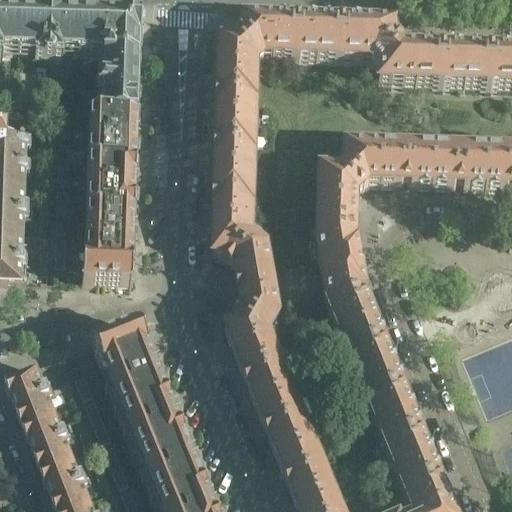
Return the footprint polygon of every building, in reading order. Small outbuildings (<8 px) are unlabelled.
[(18,59),(19,21),(0,20),(0,64),(2,65),(2,58),(18,59)] [(78,61),(79,23),(19,21),(18,59),(34,59),(34,66),(62,67),(62,60),(78,61)] [(138,70),(140,25),(79,23),(78,61),(102,61),(102,64),(113,64),(113,69),(138,70)] [(273,64),(274,29),(243,28),(243,38),(229,51),(219,51),(218,82),(252,83),(252,74),(254,74),(264,66),(265,64),(273,64)] [(317,67),(318,31),(274,29),(273,64),(272,66),(285,66),(285,64),(292,65),(292,69),(300,69),(300,65),(308,65),(308,67),(317,67)] [(362,69),(362,67),(362,32),(318,31),(317,67),(327,68),(327,66),(334,66),(334,70),(343,70),(343,66),(350,66),(350,68),(362,69)] [(415,94),(417,57),(405,57),(392,43),(392,33),(362,32),(362,67),(369,67),(370,70),(378,78),(378,93),(388,94),(388,90),(399,90),(399,94),(415,94)] [(511,60),(417,57),(415,94),(429,95),(429,93),(434,93),(434,98),(443,99),(444,93),(449,93),(449,95),(478,96),(478,94),(483,95),(483,100),(493,100),(493,95),(497,95),(496,97),(511,97),(511,60)] [(136,124),(138,70),(113,69),(113,64),(102,64),(101,79),(99,79),(98,108),(101,108),(100,123),(136,124)] [(47,90),(47,80),(36,80),(35,89),(47,90)] [(257,112),(257,105),(251,105),(251,99),(253,99),(254,83),(252,83),(218,82),(216,134),(252,134),(253,118),(251,118),(251,112),(257,112)] [(134,172),(136,135),(136,125),(136,124),(100,123),(94,123),(93,138),(89,138),(89,158),(93,158),(93,172),(135,173),(135,172),(134,172)] [(255,165),(255,156),(249,156),(250,150),(252,150),(252,134),(216,134),(214,184),(251,185),(251,171),(249,171),(249,165),(255,165)] [(69,148),(70,138),(60,138),(60,148),(69,148)] [(30,157),(30,146),(4,145),(4,143),(0,142),(0,169),(26,171),(26,157),(30,157)] [(51,157),(51,147),(43,147),(43,157),(51,157)] [(432,194),(433,159),(417,159),(417,162),(412,161),(412,155),(402,155),(402,161),(398,161),(398,158),(381,158),(379,193),(432,194)] [(379,193),(381,158),(362,157),(362,160),(354,160),(354,157),(344,157),(344,176),(338,181),(318,180),(318,191),(322,191),(321,199),(318,199),(317,215),(353,216),(354,204),(367,192),(379,193)] [(485,196),(487,161),(469,160),(469,163),(464,163),(464,157),(457,157),(456,163),(450,163),(451,160),(433,159),(432,194),(485,196)] [(511,197),(511,158),(509,158),(509,164),(504,164),(504,161),(487,161),(485,196),(511,197)] [(0,193),(25,195),(25,180),(29,180),(29,171),(26,171),(0,169),(0,193)] [(50,181),(50,171),(42,171),(42,181),(50,181)] [(133,208),(134,185),(135,173),(93,172),(92,186),(88,186),(87,205),(91,205),(91,220),(133,221),(134,208),(133,208)] [(253,215),(254,207),(248,207),(248,202),(250,202),(251,185),(214,184),(213,235),(249,236),(249,220),(247,220),(248,215),(253,215)] [(68,196),(68,187),(59,187),(58,196),(68,196)] [(24,209),(25,195),(0,193),(0,217),(28,219),(28,209),(24,209)] [(49,219),(49,209),(41,209),(41,219),(49,219)] [(352,251),(353,216),(317,215),(317,226),(321,226),(321,235),(316,235),(316,255),(317,258),(319,258),(320,264),(318,265),(320,275),(357,269),(354,251),(352,251)] [(0,241),(23,242),(23,228),(27,228),(28,219),(0,217),(0,241)] [(48,229),(49,219),(41,219),(40,229),(48,229)] [(131,268),(133,221),(91,220),(90,234),(86,234),(85,254),(89,254),(89,268),(131,269),(131,268)] [(66,244),(66,235),(57,235),(57,243),(66,244)] [(273,311),(271,299),(269,288),(267,274),(263,275),(262,268),(265,267),(264,258),(249,245),(249,236),(213,235),(212,265),(221,266),(234,277),(237,294),(239,305),(242,318),(234,333),(224,337),(237,367),(267,354),(264,346),(266,345),(275,327),(274,317),(270,318),(269,311),(273,311)] [(22,257),(23,242),(0,241),(0,264),(26,266),(27,257),(22,257)] [(47,266),(48,257),(40,256),(39,266),(47,266)] [(0,289),(21,290),(21,275),(26,275),(26,266),(0,264),(0,289)] [(47,278),(47,266),(39,266),(39,277),(47,278)] [(131,293),(131,269),(89,268),(83,268),(83,274),(56,273),(56,291),(131,293)] [(447,511),(361,301),(363,300),(360,283),(358,272),(357,269),(320,275),(320,279),(325,303),(328,303),(329,310),(326,311),(335,332),(337,331),(340,338),(337,339),(347,362),(349,361),(351,366),(346,369),(348,375),(354,372),(356,377),(353,378),(365,407),(368,406),(369,411),(364,413),(367,420),(372,417),(374,422),(371,423),(383,452),(386,451),(388,457),(382,459),(385,465),(390,463),(392,467),(390,468),(401,497),(404,496),(406,502),(401,504),(403,511),(409,508),(410,511),(447,511)] [(137,334),(66,363),(75,386),(97,376),(107,373),(146,357),(137,334)] [(317,470),(303,437),(302,438),(299,432),(304,430),(301,424),(297,426),(295,421),(296,420),(283,387),(281,388),(278,382),(283,380),(280,373),(276,375),(274,371),(277,370),(270,353),(267,354),(237,367),(295,511),(332,511),(322,487),(321,487),(319,483),(324,480),(322,475),(317,477),(314,471),(317,470)] [(164,401),(146,358),(147,357),(146,357),(107,373),(112,386),(109,387),(117,406),(119,405),(125,418),(164,401)] [(48,397),(44,389),(41,390),(36,376),(4,389),(10,404),(13,411),(48,397)] [(69,389),(65,380),(58,383),(61,392),(69,389)] [(72,397),(69,389),(61,392),(65,400),(72,397)] [(91,396),(81,400),(84,408),(94,403),(91,396)] [(54,421),(48,407),(51,406),(48,397),(13,411),(16,418),(15,418),(22,434),(54,421)] [(177,434),(169,414),(169,413),(164,401),(125,418),(130,431),(127,432),(134,450),(138,449),(143,461),(182,445),(178,434),(177,434)] [(94,403),(84,408),(87,415),(97,411),(94,403)] [(65,442),(62,433),(59,434),(54,421),(22,434),(27,448),(28,448),(31,456),(65,442)] [(86,433),(82,424),(75,426),(79,436),(86,433)] [(89,443),(86,433),(79,436),(83,445),(89,443)] [(109,441),(99,445),(103,453),(112,449),(112,448),(109,441)] [(71,465),(66,451),(69,450),(65,442),(31,456),(33,462),(39,478),(71,465)] [(200,490),(182,447),(183,446),(182,445),(143,461),(149,475),(145,477),(152,495),(156,493),(161,505),(200,490)] [(112,449),(103,453),(106,460),(115,456),(112,449)] [(83,486),(79,477),(76,478),(71,465),(39,478),(45,492),(48,500),(83,486)] [(104,477),(100,467),(92,470),(96,480),(104,477)] [(107,486),(104,477),(96,480),(99,489),(107,486)] [(80,511),(88,509),(83,495),(86,494),(83,486),(48,500),(51,506),(50,506),(52,511),(80,511)] [(127,486),(118,490),(121,496),(130,493),(127,486)] [(209,511),(207,506),(205,503),(206,502),(201,490),(200,490),(161,505),(163,511),(209,511)] [(130,493),(121,496),(124,504),(133,500),(130,493)]
